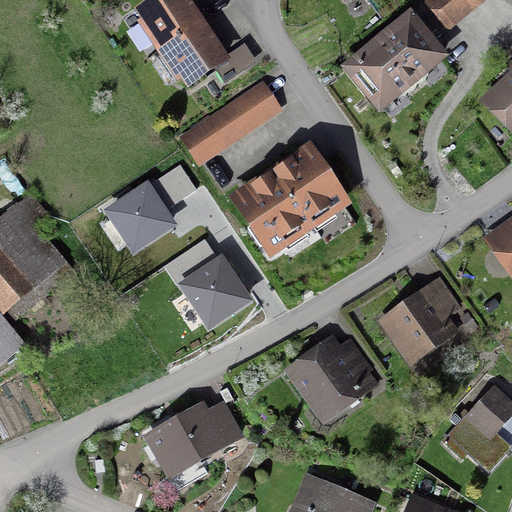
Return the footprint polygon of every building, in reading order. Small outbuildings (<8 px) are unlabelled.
[(190,12),(181,0),(158,0),(138,13),(162,49),(186,85),(222,61),(209,41),(199,25),(190,12)] [(431,0),(428,3),(447,26),(479,0),(431,0)] [(408,19),(346,70),(378,109),(393,96),(404,97),(423,81),(424,71),(440,58),(408,19)] [(511,75),(511,82),(490,104),(511,127),(511,65),(509,68),(509,72),(511,75)] [(226,67),(216,74),(222,84),(232,77),(226,67)] [(199,162),(273,113),(259,90),(184,140),(199,162)] [(269,252),(340,205),(306,154),(236,201),(269,252)] [(180,166),(155,183),(172,208),(197,191),(180,166)] [(146,190),(111,213),(135,250),(171,226),(146,190)] [(34,229),(47,218),(29,198),(0,222),(0,362),(21,345),(5,327),(70,272),(34,229)] [(511,226),(490,243),(511,272),(511,226)] [(209,326),(247,301),(222,264),(217,266),(202,243),(164,267),(180,291),(184,288),(209,326)] [(437,321),(456,308),(438,283),(385,321),(411,357),(446,332),(437,321)] [(334,355),(328,347),(291,373),(323,417),(359,391),(354,383),(368,372),(348,344),(334,355)] [(492,437),(511,414),(511,412),(490,393),(442,445),(459,460),(465,453),(486,472),(507,450),(492,437)] [(222,411),(206,421),(199,409),(147,438),(157,456),(170,449),(179,465),(194,457),(197,462),(238,439),(222,411)] [(94,475),(103,473),(101,461),(93,462),(94,475)] [(364,511),(367,507),(307,482),(299,500),(299,502),(299,505),(301,508),(303,510),(308,511),(307,511),(364,511)] [(408,511),(433,511),(412,503),(408,511)]
